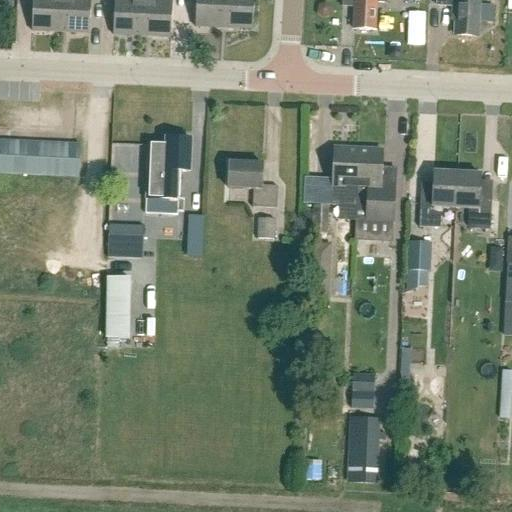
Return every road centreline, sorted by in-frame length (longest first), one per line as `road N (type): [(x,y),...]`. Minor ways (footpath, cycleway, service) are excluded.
road 1 (unclassified): [(286,81),(0,69)]
road 2 (unclassified): [(511,92),(286,81)]
